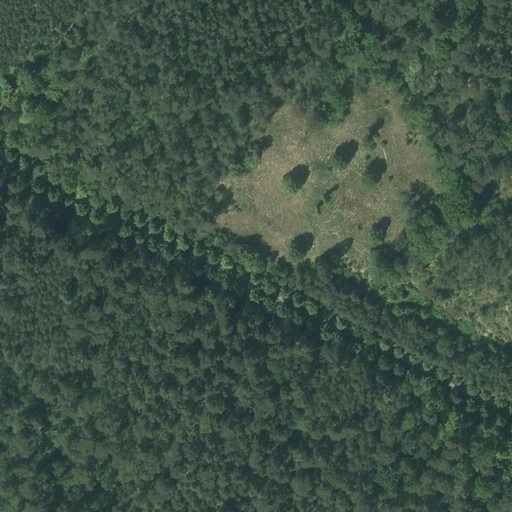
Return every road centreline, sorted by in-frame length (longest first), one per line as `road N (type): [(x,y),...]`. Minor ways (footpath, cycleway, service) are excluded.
road 1 (unclassified): [(511,414),(0,156)]
road 2 (track): [(107,0),(0,115)]
